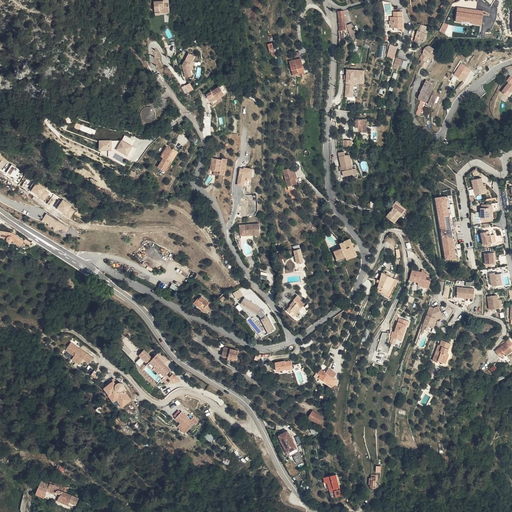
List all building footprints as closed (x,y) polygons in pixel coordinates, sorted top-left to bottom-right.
[(155,11),(160,11),(160,13),(170,13),(169,2),(164,3),(164,1),(154,2),(155,11)] [(482,25),(484,10),(457,7),(455,21),(482,25)] [(407,12),(401,12),(401,17),(397,17),(398,21),(401,21),(401,25),(399,25),(399,29),(405,28),(405,30),(410,30),(409,12),(407,12)] [(356,37),(362,36),(359,24),(354,25),(356,37)] [(422,37),(431,41),(434,35),(432,34),(425,31),(422,37)] [(446,50),(438,45),(434,48),(444,54),(446,50)] [(367,47),(362,46),(360,46),(357,62),(365,62),(367,47)] [(430,59),(431,60),(431,59),(435,54),(441,58),(444,54),(434,48),(428,58),(430,59)] [(192,77),(190,71),(189,67),(192,61),(194,56),(188,53),(182,66),(186,78),(192,77)] [(301,59),(295,61),(294,61),(298,74),(305,72),(301,59)] [(298,74),(294,61),(289,62),(293,75),(298,74)] [(460,63),(453,75),(464,82),(472,70),(460,63)] [(359,71),(354,71),(347,71),(347,98),(354,98),(354,84),(359,84),(361,84),(361,78),(365,78),(365,71),(359,71)] [(500,91),(508,97),(511,91),(511,76),(500,91)] [(440,82),(434,78),(427,89),(428,90),(426,93),(426,96),(428,98),(427,99),(428,100),(430,99),(432,100),(438,89),(436,88),(440,82)] [(221,98),(226,95),(227,93),(223,86),(206,96),(211,104),(221,98)] [(221,99),(212,106),(213,108),(223,102),(221,99)] [(156,108),(155,106),(154,106),(154,105),(153,104),(152,104),(151,103),(149,103),(148,103),(147,103),(146,104),(145,105),(144,105),(143,106),(142,107),(142,109),(142,110),(141,111),(142,112),(142,113),(142,114),(143,115),(144,116),(145,117),(146,117),(147,118),(149,118),(150,118),(151,118),(152,117),(153,117),(154,116),(155,115),(156,114),(156,113),(156,111),(156,110),(156,109),(156,108)] [(354,128),(358,128),(358,133),(366,133),(366,120),(355,120),(354,128)] [(76,123),(74,128),(94,135),(96,130),(76,123)] [(122,137),(101,138),(101,147),(118,147),(134,154),(138,145),(122,137)] [(172,160),(178,150),(173,147),(168,143),(161,154),(164,156),(159,164),(166,169),(172,160)] [(340,166),(341,166),(342,171),(341,171),(342,177),(356,174),(354,165),(350,166),(348,155),(345,155),(344,156),(343,152),(337,153),(340,166)] [(215,167),(219,168),(221,168),(221,171),(226,172),(228,156),(223,155),(222,156),(212,155),(211,167),(215,167)] [(254,167),(245,165),(245,166),(244,168),(241,167),(238,182),(245,183),(247,175),(252,176),(254,167)] [(6,173),(15,179),(19,172),(10,166),(6,173)] [(302,179),(303,178),(301,170),(296,171),(295,168),(292,169),(293,179),(295,186),(303,184),(302,179)] [(487,194),(486,185),(484,179),(474,181),(477,196),(487,194)] [(37,182),(30,192),(44,201),(49,193),(43,190),(45,187),(37,182)] [(446,196),(435,198),(445,261),(456,259),(446,196)] [(75,211),(70,208),(72,206),(63,200),(56,209),(70,218),(75,211)] [(410,210),(400,203),(397,208),(399,209),(392,218),(401,224),(410,210)] [(491,206),(491,207),(492,214),(500,213),(500,212),(499,205),(491,206)] [(482,210),(489,210),(489,220),(480,220),(480,223),(492,223),(492,214),(491,207),(482,207),(482,210)] [(480,210),(480,211),(480,214),(480,220),(489,220),(489,210),(482,210),(480,210)] [(67,229),(69,226),(48,213),(44,220),(55,227),(63,227),(67,229)] [(252,234),(258,233),(258,234),(266,234),(265,223),(245,224),(245,230),(252,229),(252,234)] [(17,232),(5,230),(4,238),(13,239),(13,240),(14,241),(15,241),(16,241),(17,240),(25,245),(29,240),(17,232)] [(480,236),(482,248),(491,246),(489,238),(486,239),(486,234),(480,236)] [(495,246),(504,245),(503,241),(495,242),(494,236),(491,234),(490,235),(488,234),(489,238),(491,238),(493,246),(495,245),(495,246)] [(357,257),(350,240),(340,245),(338,246),(339,249),(341,248),(342,249),(335,252),(338,260),(345,257),(346,260),(347,261),(357,257)] [(276,254),(281,265),(287,263),(282,252),(276,254)] [(309,253),(308,253),(302,255),(304,262),(305,264),(307,263),(306,261),(310,260),(309,253)] [(483,267),(481,267),(482,271),(487,270),(487,268),(494,268),(493,255),(491,256),(492,266),(483,267)] [(483,267),(492,266),(491,256),(482,256),(483,267)] [(507,267),(506,258),(497,260),(498,268),(507,267)] [(427,281),(428,275),(425,275),(422,274),(413,272),(410,282),(419,285),(425,286),(425,289),(429,290),(431,282),(427,281)] [(382,275),(377,291),(386,295),(384,299),(388,301),(397,282),(382,275)] [(501,287),(500,276),(494,276),(494,275),(489,275),(491,288),(501,287)] [(240,289),(233,293),(236,299),(243,296),(240,289)] [(456,296),(465,299),(473,300),(475,291),(457,289),(456,296)] [(300,299),(301,300),(299,302),(293,310),(297,313),(299,311),(303,313),(311,303),(306,299),(307,298),(303,294),(300,299)] [(215,313),(220,305),(219,304),(220,303),(212,297),(209,301),(206,298),(202,303),(215,313)] [(248,303),(265,313),(269,318),(276,332),(282,327),(274,314),(269,310),(271,308),(252,297),(248,303)] [(488,298),(488,305),(490,304),(498,303),(498,302),(498,297),(488,298)] [(435,309),(431,307),(424,325),(432,328),(436,319),(443,316),(439,307),(435,309)] [(432,328),(434,329),(437,320),(444,318),(443,316),(436,319),(432,328)] [(397,317),(390,344),(395,345),(396,339),(403,341),(408,321),(397,317)] [(129,339),(131,338),(129,335),(122,339),(125,345),(122,347),(131,361),(137,357),(134,352),(137,351),(129,339)] [(446,364),(439,362),(439,363),(438,366),(442,367),(445,368),(446,368),(447,367),(448,367),(449,366),(453,355),(453,354),(452,353),(452,352),(451,352),(453,343),(454,342),(453,341),(453,340),(452,340),(452,339),(448,338),(446,342),(451,344),(448,354),(449,354),(446,364)] [(91,361),(94,356),(72,340),(67,348),(76,354),(74,357),(81,362),(85,357),(91,361)] [(439,362),(446,364),(449,354),(448,354),(451,344),(446,342),(442,341),(440,346),(439,346),(434,362),(439,363),(439,362)] [(228,344),(225,352),(231,355),(238,357),(239,358),(243,350),(228,344)] [(511,353),(511,351),(506,344),(495,353),(500,359),(503,357),(504,358),(506,357),(511,353)] [(148,349),(144,353),(153,362),(152,363),(151,364),(151,365),(156,370),(160,366),(164,370),(161,374),(166,379),(171,374),(174,370),(175,369),(169,363),(168,364),(165,362),(166,361),(160,354),(157,358),(148,349)] [(153,362),(144,353),(143,355),(152,363),(153,362)] [(292,360),(274,362),(275,372),(293,370),(292,360)] [(343,379),(345,375),(337,369),(334,374),(337,376),(342,378),(343,379)] [(334,382),(337,376),(334,374),(332,373),(329,371),(326,376),(329,377),(328,379),(331,381),(334,382)] [(180,375),(177,373),(174,377),(172,375),(169,378),(173,382),(180,375)] [(331,383),(331,382),(337,385),(341,378),(342,378),(337,376),(334,382),(331,381),(331,382),(331,383)] [(118,395),(124,403),(133,397),(124,386),(125,384),(125,381),(123,379),(120,379),(119,379),(117,380),(115,377),(105,383),(115,397),(118,395)] [(195,420),(183,409),(177,415),(182,420),(189,426),(195,420)] [(327,425),(330,418),(320,412),(316,419),(327,425)] [(142,417),(139,421),(144,425),(147,422),(142,417)] [(179,427),(186,433),(188,431),(186,429),(189,426),(182,420),(180,423),(181,425),(179,427)] [(296,450),(304,446),(295,429),(287,434),(296,450)] [(219,435),(221,437),(219,439),(231,448),(234,443),(220,434),(219,435)] [(332,486),(342,483),(338,470),(329,473),(332,486)] [(48,484),(56,489),(57,487),(68,493),(66,498),(75,504),(86,497),(68,486),(69,484),(66,483),(67,481),(64,480),(63,481),(61,479),(59,482),(52,477),(48,484)] [(48,484),(45,489),(53,493),(56,489),(48,484)] [(86,497),(75,504),(82,508),(87,498),(86,497)]
